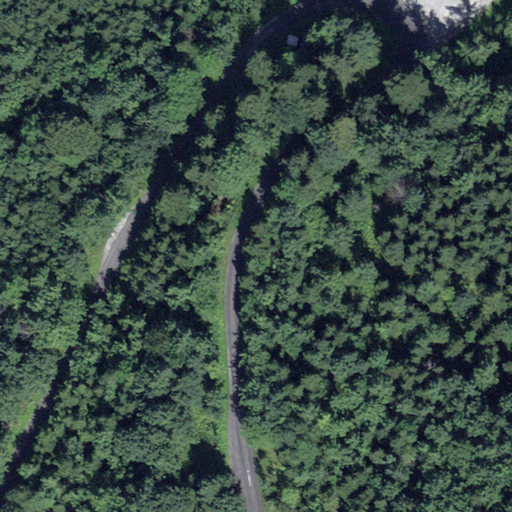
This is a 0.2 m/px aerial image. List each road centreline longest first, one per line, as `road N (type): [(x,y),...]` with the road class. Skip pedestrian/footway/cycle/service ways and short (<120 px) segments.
road 1 (unclassified): [(372,0),(412,19),(415,49),(406,67),(283,163),(264,186),(238,255),(230,337),(255,511)]
road 2 (unclassified): [(0,499),(129,232),(222,84),(272,27),(326,0)]
